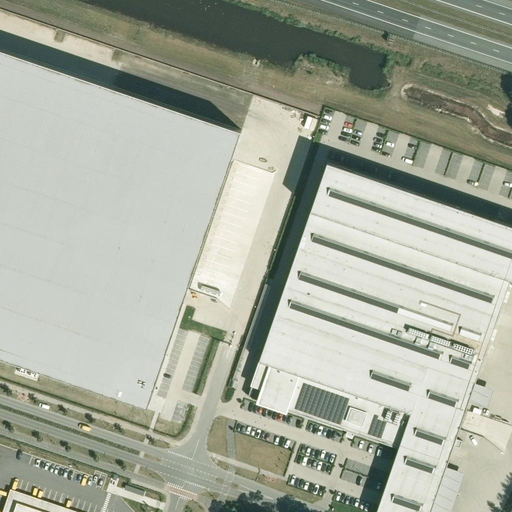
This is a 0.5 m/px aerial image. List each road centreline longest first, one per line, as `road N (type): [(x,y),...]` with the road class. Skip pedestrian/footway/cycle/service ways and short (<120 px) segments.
road 1 (unclassified): [(190,464),(0,400)]
road 2 (unclassified): [(0,415),(186,478)]
road 3 (motorway): [(344,0),(511,56)]
